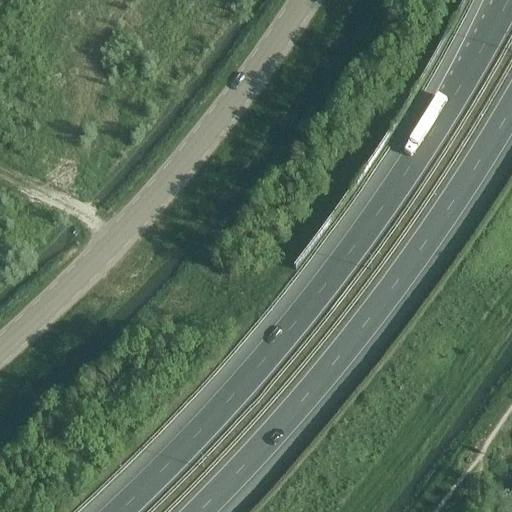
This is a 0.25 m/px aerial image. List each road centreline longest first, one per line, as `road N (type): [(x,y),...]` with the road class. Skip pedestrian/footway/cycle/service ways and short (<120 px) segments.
road 1 (trunk): [(509,0),(401,183),(336,271),(244,384),(118,511)]
road 2 (trunk): [(197,511),(344,351),(511,108)]
road 3 (tertiary): [(305,0),(143,211),(0,348)]
